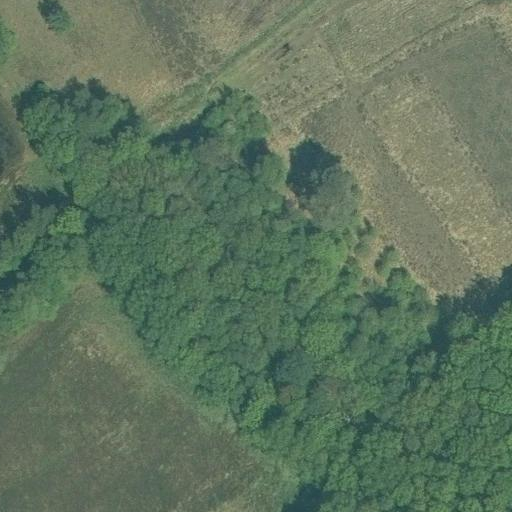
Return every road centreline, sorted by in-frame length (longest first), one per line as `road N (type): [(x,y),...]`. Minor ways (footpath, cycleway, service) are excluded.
road 1 (track): [(136,176),(443,482),(511,493)]
road 2 (track): [(357,0),(136,176)]
road 3 (track): [(0,285),(136,176)]
